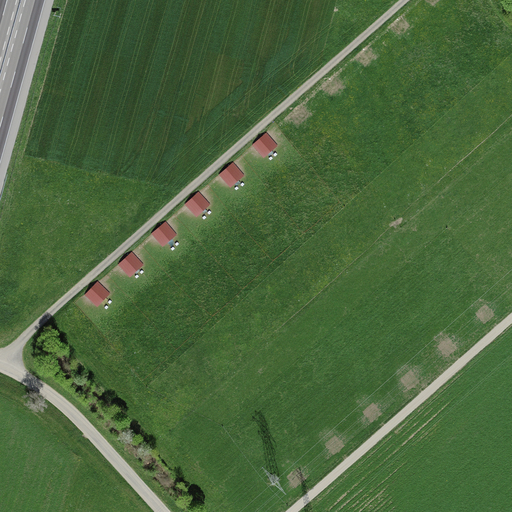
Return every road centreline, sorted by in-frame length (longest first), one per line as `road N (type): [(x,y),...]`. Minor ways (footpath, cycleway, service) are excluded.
road 1 (track): [(404,0),(60,303),(3,367)]
road 2 (track): [(291,511),(511,317)]
road 3 (unclassified): [(162,511),(64,406),(0,365)]
road 4 (motorway): [(0,127),(34,0)]
